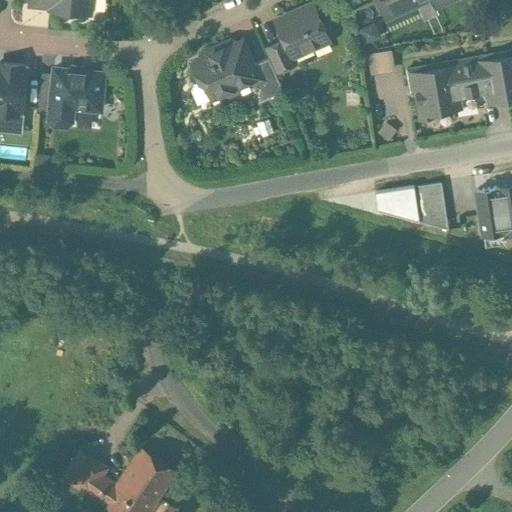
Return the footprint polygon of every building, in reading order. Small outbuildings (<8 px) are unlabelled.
[(91,0),(44,0),(44,7),(49,8),(49,10),(62,11),(62,14),(64,16),(69,17),(72,14),(72,12),(90,14),(91,0)] [(383,0),(390,13),(419,0),(383,0)] [(431,0),(436,9),(454,0),(431,0)] [(312,4),(295,12),(296,13),(277,22),(284,39),(292,56),(293,56),(328,40),(326,37),(327,36),(330,30),(327,23),(320,21),(312,4)] [(284,39),(264,48),(269,58),(275,73),(296,64),(293,56),(292,56),(284,39)] [(230,41),(202,53),(199,60),(191,64),(199,82),(202,81),(210,99),(223,93),(226,94),(236,90),(237,87),(245,83),(255,87),(257,78),(262,76),(256,64),(252,62),(242,41),(237,43),(230,41)] [(365,54),(368,75),(395,71),(391,50),(365,54)] [(511,54),(511,55),(511,51),(486,55),(490,80),(504,77),(507,99),(511,98),(511,54)] [(486,55),(407,69),(410,87),(413,86),(419,119),(434,117),(433,112),(481,104),(477,82),(490,80),(486,55)] [(269,58),(256,64),(262,76),(257,78),(255,87),(260,89),(258,94),(261,101),(283,91),(275,73),(269,58)] [(23,66),(4,64),(3,74),(0,73),(0,113),(10,114),(11,106),(13,105),(24,106),(28,70),(23,70),(23,66)] [(104,74),(54,69),(50,110),(49,119),(54,125),(65,126),(71,121),(73,108),(100,110),(104,74)] [(53,75),(41,73),(38,109),(50,110),(53,75)] [(504,77),(490,80),(494,102),(507,99),(504,77)] [(490,80),(477,82),(481,104),(494,102),(490,80)] [(417,224),(447,232),(441,183),(412,188),(417,224)] [(497,188),(476,191),(476,196),(482,237),(511,232),(511,184),(497,187),(497,188)] [(140,446),(122,473),(122,474),(117,482),(104,502),(119,511),(143,511),(154,495),(155,495),(173,468),(140,446)] [(88,456),(72,480),(87,491),(104,466),(88,456)] [(117,482),(104,473),(107,468),(104,466),(87,491),(104,502),(117,482)]
